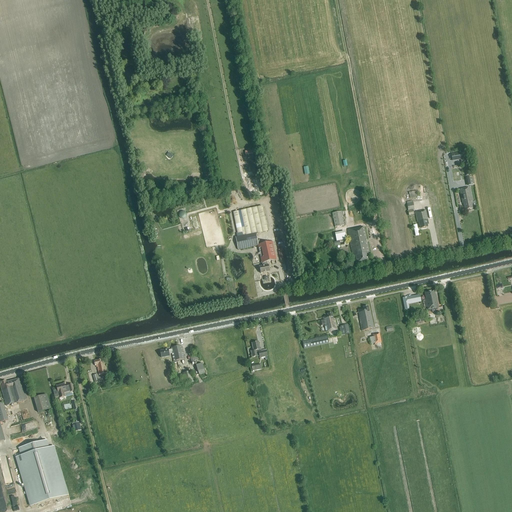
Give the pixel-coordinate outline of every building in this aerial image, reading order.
[(466,159),(465,152),(451,154),(452,161),(466,159)] [(472,175),(465,176),(467,186),(474,185),(472,175)] [(465,210),(472,208),(471,201),(472,201),(469,188),(460,190),(462,203),(463,203),(465,210)] [(245,231),(246,235),(268,230),(262,205),(240,210),(243,223),(241,224),(238,211),(233,212),(236,229),(239,228),(240,232),(245,231)] [(427,224),(429,224),(426,210),(415,213),(417,222),(419,222),(420,229),(428,227),(427,224)] [(332,213),(335,227),(344,225),(341,212),(332,213)] [(367,254),(370,253),(364,227),(348,230),(352,254),(353,254),(353,257),(356,256),(357,263),(368,261),(367,254)] [(272,242),(262,244),(261,240),(257,241),(256,233),(242,236),(242,232),(236,234),(237,237),(235,237),(238,250),(258,245),(262,263),(263,266),(259,267),(260,273),(269,271),(268,265),(267,262),(276,260),(272,242)] [(345,232),(335,234),(336,242),(346,240),(345,232)] [(428,310),(438,308),(436,294),(435,295),(434,291),(425,293),(428,310),(429,310),(428,310)] [(405,310),(409,309),(408,304),(421,301),(420,295),(407,297),(403,298),(405,310)] [(362,331),(374,329),(370,312),(369,312),(368,306),(363,307),(363,309),(358,310),(360,318),(359,318),(362,331)] [(326,332),(337,330),(335,318),(333,319),(332,313),(328,314),(328,316),(323,317),(324,320),(320,321),(321,326),(323,325),(323,324),(324,324),(326,332)] [(348,324),(340,326),(341,331),(345,330),(346,334),(350,333),(348,324)] [(381,343),(379,333),(372,334),(374,345),(381,343)] [(329,343),(327,336),(302,341),(304,349),(329,343)] [(258,342),(252,343),(253,351),(251,351),(252,357),(259,356),(260,358),(267,356),(266,350),(261,351),(260,350),(258,342)] [(172,353),(173,354),(174,362),(174,364),(173,364),(174,373),(180,372),(178,363),(178,361),(184,359),(181,346),(171,348),(172,349),(168,350),(168,349),(160,351),(161,358),(170,356),(169,354),(172,353)] [(95,366),(96,366),(96,368),(98,367),(98,369),(99,375),(107,373),(104,363),(103,364),(102,359),(94,361),(95,366)] [(205,373),(202,363),(196,365),(199,375),(205,373)] [(192,371),(181,374),(183,384),(194,382),(192,371)] [(14,404),(27,400),(21,378),(12,381),(6,382),(6,381),(1,382),(1,384),(0,384),(3,393),(3,394),(6,406),(14,404)] [(56,386),(57,390),(53,391),(55,398),(59,397),(59,398),(65,397),(65,394),(74,391),(72,384),(68,385),(68,386),(65,387),(64,384),(56,386)] [(46,394),(34,398),(38,413),(51,409),(46,394)] [(0,402),(0,441),(5,440),(0,423),(0,422),(8,420),(3,402),(0,402)] [(72,424),(74,432),(81,430),(79,422),(72,424)] [(49,448),(47,440),(18,448),(20,456),(15,457),(30,506),(69,495),(54,446),(49,448)]
